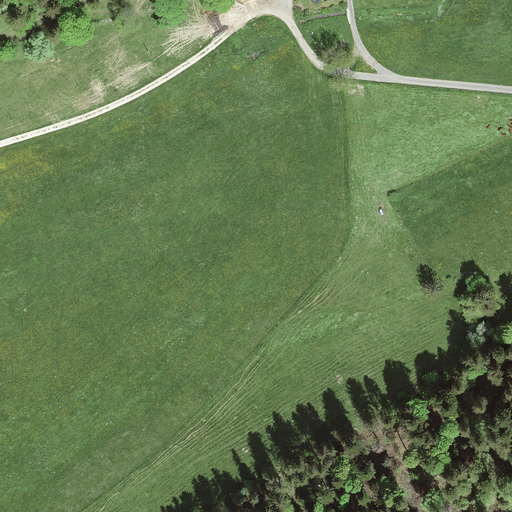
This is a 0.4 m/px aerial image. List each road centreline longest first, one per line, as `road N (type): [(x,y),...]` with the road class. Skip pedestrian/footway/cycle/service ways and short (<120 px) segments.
road 1 (track): [(0,145),(137,91),(200,59),(251,20)]
road 2 (unclassified): [(251,20),(270,13),(285,20),(311,58),(338,75),(413,82)]
